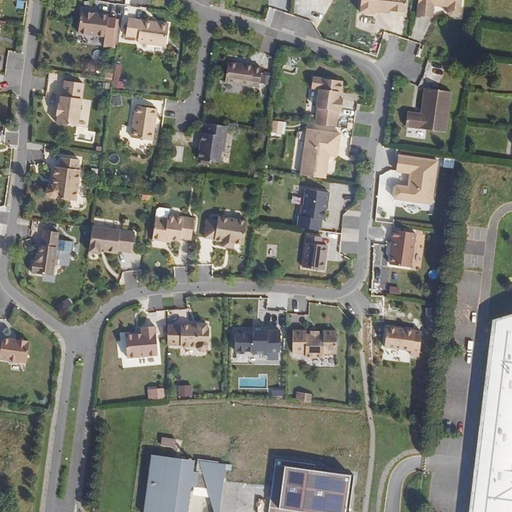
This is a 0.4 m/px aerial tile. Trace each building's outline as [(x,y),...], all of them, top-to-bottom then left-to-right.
[(363,0),(362,11),(377,13),(377,11),(392,13),(393,10),(407,11),(408,0),(363,0)] [(464,0),(420,0),(419,17),(427,18),(427,16),(435,17),(436,5),(451,6),(450,13),(452,15),(460,16),(463,13),(464,0)] [(108,15),(79,11),(77,33),(104,36),(103,47),(115,48),(119,19),(107,18),(108,15)] [(128,18),(125,36),(138,38),(137,42),(166,46),(169,24),(128,18)] [(232,61),(228,81),(262,86),(262,83),(264,71),(265,67),(256,65),(256,64),(232,61)] [(273,71),(264,71),(262,83),(272,84),(273,71)] [(316,107),(314,123),(334,126),(337,110),(339,111),(341,98),(339,98),(341,81),(312,76),(310,88),(317,89),(315,107),(316,107)] [(57,117),(56,124),(78,127),(84,83),(64,81),(62,96),(60,96),(59,103),(58,103),(55,116),(57,117)] [(453,91),(426,87),(423,113),(409,111),(407,126),(447,132),(453,91)] [(123,105),(121,95),(112,97),(114,107),(123,105)] [(160,106),(137,103),(132,135),(155,138),(160,106)] [(287,121),(276,119),(274,132),(285,134),(287,121)] [(202,146),(200,160),(223,162),(225,150),(227,150),(230,125),(207,122),(206,132),(203,132),(202,146)] [(342,133),(309,128),(302,174),(327,177),(330,156),(338,158),(342,133)] [(267,133),(259,132),(258,139),(266,141),(267,133)] [(436,204),(443,161),(405,155),(402,171),(416,173),(413,187),(402,185),(399,187),(398,196),(400,199),(436,204)] [(54,167),(51,184),(46,188),(45,193),(49,198),(55,199),(56,198),(77,201),(81,170),(79,170),(80,160),(61,157),(59,167),(54,167)] [(331,194),(308,192),(306,207),(304,207),(302,218),(301,218),(300,228),(300,230),(323,233),(324,221),(326,222),(328,210),(327,210),(327,206),(329,206),(331,194)] [(157,209),(152,241),(171,244),(171,241),(179,242),(180,239),(191,241),(194,218),(169,214),(170,209),(159,207),(157,209)] [(207,219),(204,239),(214,240),(214,241),(223,242),(222,247),(234,249),(235,244),(243,245),(247,221),(218,216),(217,220),(207,219)] [(93,228),(90,253),(101,254),(102,251),(118,253),(118,251),(133,252),(136,232),(93,226),(93,228)] [(60,230),(45,228),(43,243),(41,243),(40,252),(38,252),(37,259),(35,258),(33,270),(54,273),(58,250),(59,239),(60,230)] [(417,232),(394,229),(392,245),(394,245),(393,251),(391,264),(412,267),(417,232)] [(324,262),(325,257),(326,247),(320,246),(321,239),(306,237),(302,269),(323,272),(324,262)] [(58,250),(73,252),(74,241),(59,239),(58,250)] [(511,311),(505,314),(493,318),(470,511),(474,511),(500,323),(506,320),(511,318),(511,311)] [(511,511),(511,318),(506,320),(500,323),(475,511),(511,511)] [(167,326),(167,345),(180,345),(180,347),(198,348),(198,349),(199,350),(200,351),(202,351),(205,350),(206,348),(206,347),(209,344),(209,328),(207,326),(207,324),(197,324),(197,327),(191,328),(191,325),(180,325),(180,326),(167,326)] [(125,335),(127,359),(158,356),(156,326),(140,328),(141,333),(125,335)] [(404,328),(398,328),(388,327),(385,346),(412,350),(412,355),(420,356),(423,331),(415,330),(404,328)] [(243,337),(236,337),(236,355),(253,355),(253,357),(268,357),(268,355),(281,355),(281,334),(268,334),(268,331),(253,331),(253,335),(243,335),(243,337)] [(323,335),(318,335),(318,332),(311,332),(311,335),(306,335),(306,331),(292,331),(292,354),(305,354),(305,358),(323,358),(323,354),(336,354),(336,332),(323,332),(323,335)] [(0,355),(2,355),(2,359),(29,362),(32,341),(5,336),(4,340),(0,339),(0,355)] [(192,386),(178,386),(178,397),(192,397),(192,386)] [(163,388),(147,390),(148,400),(164,398),(163,388)] [(312,394),(296,392),(296,399),(295,401),(311,403),(311,401),(312,394)] [(144,508),(143,511),(187,511),(191,487),(193,487),(197,488),(197,487),(207,489),(210,497),(214,511),(222,511),(226,480),(227,464),(223,463),(218,462),(186,458),(151,453),(144,508)] [(355,473),(277,462),(273,487),(269,511),(350,511),(355,473)] [(197,488),(193,487),(193,495),(210,497),(207,489),(197,487),(197,488)]
